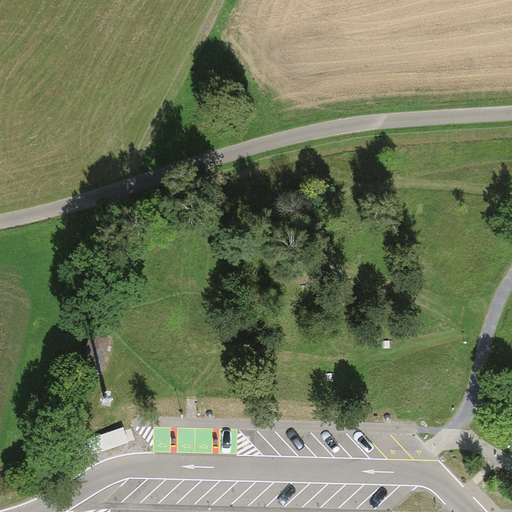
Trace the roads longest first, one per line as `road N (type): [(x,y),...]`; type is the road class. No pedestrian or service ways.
road 1 (track): [(0,225),(354,127),(511,116)]
road 2 (track): [(121,190),(220,0)]
